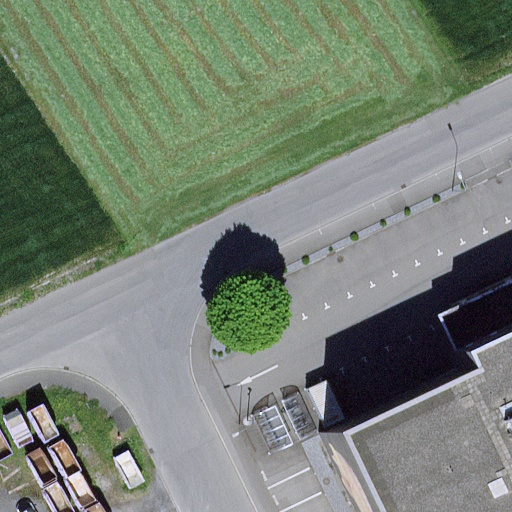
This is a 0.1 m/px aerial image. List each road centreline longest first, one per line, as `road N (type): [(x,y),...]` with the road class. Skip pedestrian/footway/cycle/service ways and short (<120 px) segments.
road 1 (residential): [(130,284),(511,104)]
road 2 (residential): [(238,511),(130,284)]
road 3 (residential): [(0,346),(130,284)]
